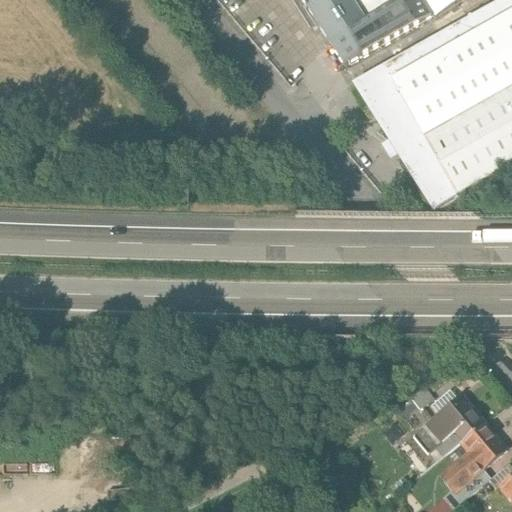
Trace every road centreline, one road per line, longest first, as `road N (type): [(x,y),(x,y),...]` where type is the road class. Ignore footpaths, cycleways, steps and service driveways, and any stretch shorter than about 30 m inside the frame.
road 1 (motorway): [(0,295),(511,301)]
road 2 (motorway): [(511,249),(0,243)]
road 3 (residential): [(511,378),(346,178)]
road 4 (unclassified): [(346,178),(198,0)]
